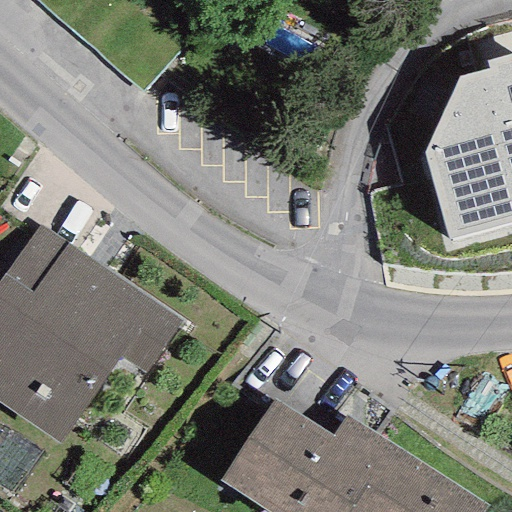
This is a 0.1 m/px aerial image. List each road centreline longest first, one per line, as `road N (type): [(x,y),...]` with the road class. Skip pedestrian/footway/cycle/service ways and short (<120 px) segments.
road 1 (tertiary): [(0,66),(237,264),(330,302)]
road 2 (residential): [(330,302),(367,102),(405,37),(465,0)]
road 3 (tertiary): [(330,302),(431,321),(511,319)]
